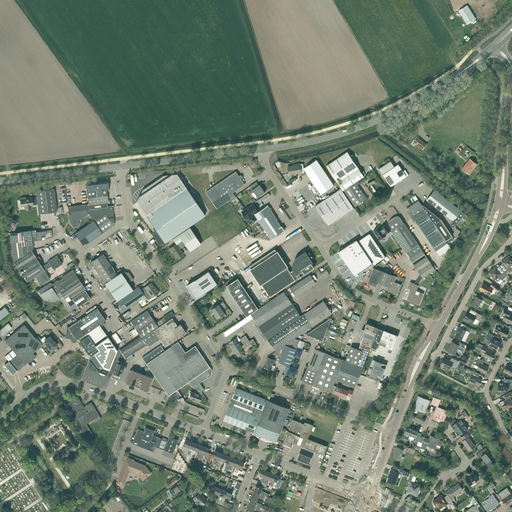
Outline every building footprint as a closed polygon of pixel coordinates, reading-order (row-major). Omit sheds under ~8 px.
[(467,5),(459,11),(467,24),(476,19),(467,5)] [(416,137),(413,141),(423,149),(426,145),(416,137)] [(343,191),(364,177),(358,169),(347,152),(326,166),(338,183),(343,191)] [(469,159),(462,168),(468,173),(472,168),(473,168),(476,165),(469,159)] [(316,160),(304,169),(321,194),(333,186),(316,160)] [(379,169),(383,175),(388,171),(393,168),(394,167),(390,161),(379,169)] [(294,166),(288,167),(289,175),(301,173),(301,176),(305,175),(303,164),(299,164),(294,165),(294,166)] [(401,180),(406,176),(398,164),(394,167),(393,168),(401,180)] [(396,183),(401,180),(393,168),(388,171),(396,183)] [(391,186),(396,183),(388,171),(383,175),(391,186)] [(212,188),(205,192),(217,209),(229,200),(233,198),(233,197),(235,196),(233,193),(245,185),(236,172),(212,188)] [(139,197),(136,202),(165,243),(189,227),(205,215),(176,174),(171,175),(139,197)] [(357,181),(360,185),(367,180),(364,177),(357,181)] [(88,204),(80,205),(81,211),(86,210),(91,210),(107,208),(106,203),(108,203),(106,191),(109,191),(108,182),(86,185),(88,204)] [(250,187),(257,198),(265,193),(260,186),(259,187),(256,182),(250,187)] [(358,193),(361,191),(356,183),(343,191),(352,203),(361,197),(358,193)] [(36,191),(37,197),(37,205),(39,214),(57,211),(54,189),(36,191)] [(341,189),(315,206),(322,217),(323,217),(323,218),(324,219),(325,221),(326,222),(326,223),(326,222),(327,222),(331,223),(331,224),(332,223),(331,223),(333,222),(333,223),(333,222),(334,222),(354,209),(353,208),(341,189)] [(435,190),(426,200),(453,221),(451,223),(451,224),(451,225),(451,226),(452,226),(452,227),(453,227),(454,227),(454,226),(455,226),(465,214),(435,190)] [(352,203),(354,207),(367,199),(361,191),(358,193),(361,197),(352,203)] [(269,193),(256,202),(258,204),(270,196),(269,193)] [(37,205),(37,197),(32,198),(26,198),(20,198),(21,207),(25,207),(25,210),(31,209),(30,206),(37,205)] [(447,243),(446,241),(434,224),(424,210),(422,206),(418,201),(406,209),(412,219),(413,218),(436,251),(436,250),(447,243)] [(242,212),(245,216),(250,224),(257,220),(253,214),(258,211),(253,204),(242,212)] [(423,205),(422,206),(424,210),(434,224),(441,220),(442,219),(423,205)] [(254,215),(265,230),(278,222),(267,206),(254,215)] [(107,208),(91,210),(96,216),(97,215),(99,217),(93,221),(102,233),(114,226),(113,221),(111,207),(107,208)] [(71,214),(69,214),(69,220),(70,220),(71,222),(72,223),(71,224),(73,227),(78,227),(79,223),(78,221),(88,213),(93,221),(99,217),(97,215),(96,216),(91,210),(86,210),(81,211),(71,212),(71,214)] [(409,258),(411,261),(424,253),(422,250),(421,250),(418,245),(406,228),(400,218),(399,218),(399,217),(397,217),(396,218),(394,218),(395,219),(392,221),(392,220),(391,221),(390,222),(389,224),(390,225),(389,225),(393,231),(391,232),(405,252),(405,253),(406,252),(410,258),(409,258)] [(434,224),(446,241),(452,236),(449,232),(448,232),(444,227),(444,225),(445,225),(441,220),(434,224)] [(93,221),(75,233),(76,235),(83,245),(85,243),(86,244),(102,233),(93,221)] [(278,222),(265,230),(271,240),(284,231),(278,222)] [(380,226),(373,231),(380,240),(386,236),(385,234),(390,231),(386,224),(380,227),(380,226)] [(172,239),(176,244),(178,243),(180,245),(179,245),(181,248),(185,245),(189,252),(201,244),(200,244),(189,228),(172,239)] [(30,244),(32,243),(32,241),(31,233),(35,232),(35,230),(10,233),(11,242),(19,241),(20,246),(30,245),(30,244)] [(35,232),(31,233),(32,241),(42,240),(41,236),(46,235),(46,231),(36,232),(35,232)] [(370,233),(358,241),(365,251),(373,263),(374,265),(386,257),(370,233)] [(357,240),(351,243),(355,249),(359,255),(365,251),(358,241),(357,240)] [(19,241),(11,242),(13,261),(33,249),(32,248),(32,243),(30,244),(30,245),(20,246),(19,241)] [(178,243),(176,244),(169,249),(171,253),(172,253),(176,259),(183,254),(180,249),(181,248),(179,245),(180,245),(178,243)] [(351,243),(339,252),(343,258),(355,249),(351,243)] [(447,243),(436,250),(440,256),(451,248),(447,243)] [(296,259),(294,261),(293,264),(293,267),(293,270),(290,272),(274,249),(249,266),(270,297),(314,267),(312,264),(314,263),(306,252),(298,257),(296,259)] [(355,249),(343,258),(346,264),(347,263),(348,263),(359,255),(355,249)] [(44,271),(42,267),(39,262),(41,260),(39,256),(36,257),(31,250),(10,264),(17,275),(21,273),(26,282),(35,277),(41,285),(50,279),(44,271)] [(347,263),(346,264),(354,276),(373,263),(365,251),(359,255),(348,263),(347,263)] [(414,284),(418,285),(423,278),(435,270),(433,267),(426,257),(424,253),(411,261),(420,275),(416,281),(415,280),(412,281),(411,283),(414,284)] [(103,254),(90,262),(104,283),(117,274),(103,254)] [(391,257),(390,256),(388,254),(382,261),(385,264),(391,257)] [(49,263),(42,267),(44,271),(51,266),(53,270),(62,264),(57,256),(48,261),(49,263)] [(504,266),(502,268),(507,275),(511,271),(511,259),(508,256),(501,262),(504,266)] [(507,275),(502,268),(499,270),(496,266),(488,273),(494,280),(495,279),(497,282),(501,279),(501,280),(507,275)] [(386,290),(390,292),(394,282),(396,277),(373,268),(367,284),(376,287),(378,283),(388,286),(386,290)] [(59,298),(60,297),(63,296),(56,286),(60,283),(75,273),(72,270),(62,277),(61,279),(59,280),(57,280),(54,282),(54,284),(54,285),(53,286),(50,285),(49,283),(38,291),(40,294),(42,297),(45,299),(46,298),(49,299),(52,299),(52,301),(56,300),(59,298)] [(209,271),(187,286),(196,299),(218,284),(209,271)] [(116,301),(133,290),(128,283),(133,280),(129,273),(124,272),(122,274),(121,272),(105,283),(106,286),(116,301)] [(71,299),(72,298),(85,289),(75,273),(60,283),(62,287),(64,286),(66,288),(64,289),(71,299)] [(310,275),(290,288),(295,296),(316,283),(310,275)] [(259,308),(239,278),(227,286),(247,316),(259,308)] [(394,282),(390,292),(393,293),(392,293),(397,295),(401,284),(394,282)] [(415,294),(418,285),(414,284),(411,283),(410,282),(408,288),(411,289),(407,298),(413,300),(413,302),(419,304),(423,294),(419,293),(418,295),(415,294)] [(62,287),(60,283),(56,286),(63,296),(64,298),(66,302),(64,304),(68,309),(71,310),(77,306),(72,299),(72,298),(71,299),(64,289),(66,288),(64,286),(62,287)] [(140,290),(145,297),(146,299),(149,299),(151,298),(152,298),(159,293),(156,288),(155,289),(151,283),(140,290)] [(483,283),(479,290),(490,295),(493,289),(495,290),(497,291),(499,289),(493,283),(490,287),(483,283)] [(123,311),(145,297),(140,290),(138,287),(133,290),(116,301),(123,311)] [(258,309),(251,314),(253,318),(267,339),(276,352),(285,345),(332,313),(324,301),(301,316),(287,297),(292,294),(288,289),(284,292),(258,309)] [(78,307),(90,298),(85,290),(72,299),(77,306),(78,307)] [(476,296),(471,305),(478,308),(482,300),(484,301),(486,298),(481,295),(479,298),(476,296)] [(227,308),(223,302),(212,309),(218,318),(225,314),(223,310),(227,308)] [(97,308),(80,319),(89,332),(99,324),(105,320),(97,308)] [(503,312),(502,313),(503,314),(502,317),(504,317),(503,320),(506,321),(506,322),(508,324),(509,323),(511,324),(511,315),(510,315),(511,312),(510,311),(505,308),(503,312)] [(164,323),(161,319),(155,323),(147,311),(131,322),(141,338),(164,323)] [(164,324),(172,318),(174,316),(172,312),(163,317),(163,318),(161,319),(164,323),(164,324)] [(464,318),(464,319),(468,321),(468,320),(473,323),(475,318),(480,321),(483,316),(476,312),(475,315),(468,312),(464,318)] [(253,318),(251,314),(223,332),(226,336),(253,318)] [(323,341),(332,318),(331,317),(306,335),(323,341)] [(154,330),(159,339),(165,347),(186,333),(180,324),(177,326),(172,318),(164,324),(154,330)] [(74,328),(80,338),(85,334),(86,333),(89,332),(80,319),(74,323),(77,326),(74,328)] [(494,331),(506,337),(506,336),(507,336),(508,334),(507,334),(509,331),(503,328),(504,325),(498,322),(496,325),(497,325),(494,331)] [(8,323),(0,329),(0,332),(2,335),(12,328),(8,323)] [(73,342),(78,339),(80,338),(74,328),(77,326),(74,323),(68,327),(67,327),(67,326),(65,338),(71,339),(73,342)] [(362,329),(360,335),(363,336),(360,345),(363,346),(370,349),(378,328),(367,323),(364,330),(362,329)] [(98,350),(90,356),(89,358),(99,372),(107,375),(117,350),(99,324),(89,332),(86,333),(97,348),(98,350)] [(17,355),(4,365),(12,374),(31,359),(31,360),(35,357),(32,353),(31,352),(33,351),(34,351),(41,345),(41,344),(39,341),(36,338),(35,339),(32,335),(30,336),(28,333),(29,332),(29,331),(24,325),(5,341),(9,346),(13,350),(17,355)] [(469,332),(471,328),(465,326),(464,329),(458,326),(455,332),(457,333),(455,336),(465,341),(468,334),(468,333),(469,332)] [(371,352),(375,354),(378,344),(384,330),(381,329),(378,328),(370,349),(372,350),(371,352)] [(159,339),(154,330),(148,334),(154,343),(159,339)] [(384,330),(378,344),(392,350),(398,336),(384,330)] [(82,348),(84,351),(86,350),(88,354),(89,353),(97,348),(86,333),(85,334),(80,338),(78,339),(80,341),(80,342),(83,347),(82,348)] [(488,333),(485,338),(490,341),(488,345),(497,350),(501,343),(493,338),(494,336),(488,333)] [(150,345),(154,343),(148,334),(142,338),(146,344),(150,345)] [(57,345),(50,337),(47,339),(44,336),(41,339),(39,341),(41,344),(44,342),(51,350),(57,345)] [(236,339),(230,342),(232,345),(231,346),(238,357),(245,352),(243,350),(246,348),(251,345),(252,346),(256,343),(253,339),(249,342),(245,336),(240,339),(244,345),(241,347),(236,339)] [(141,338),(120,352),(125,358),(127,357),(131,354),(146,345),(141,338)] [(286,345),(285,345),(276,352),(273,354),(281,357),(278,362),(289,366),(296,349),(299,340),(295,339),(286,345)] [(452,342),(447,351),(454,354),(457,349),(463,352),(464,348),(463,348),(464,345),(458,341),(457,344),(452,342)] [(195,388),(200,384),(200,383),(199,382),(210,375),(211,370),(198,351),(199,351),(198,351),(195,346),(185,352),(178,342),(164,351),(161,353),(160,354),(158,355),(154,358),(151,360),(146,363),(168,396),(188,382),(193,389),(195,388)] [(345,360),(363,367),(370,349),(363,346),(361,350),(351,346),(345,360)] [(483,346),(481,350),(485,352),(483,356),(492,361),(494,355),(492,354),(493,351),(483,346)] [(297,348),(294,356),(300,358),(303,350),(297,348)] [(315,348),(307,367),(317,371),(324,352),(315,348)] [(331,392),(333,385),(336,379),(343,360),(325,353),(312,385),(331,392)] [(151,360),(149,357),(147,354),(142,358),(146,363),(151,360)] [(264,366),(273,370),(275,366),(271,365),(272,362),(274,363),(275,360),(268,357),(264,366)] [(476,357),(473,362),(475,363),(474,365),(477,366),(477,367),(478,368),(477,369),(485,373),(486,373),(487,371),(487,370),(488,368),(481,364),(483,361),(478,358),(476,357)] [(444,358),(440,365),(450,369),(451,366),(455,368),(458,361),(451,358),(450,361),(444,358)] [(118,359),(110,378),(111,378),(111,377),(118,380),(121,371),(122,372),(124,369),(123,368),(125,363),(118,360),(118,359)] [(372,359),(370,367),(384,372),(386,364),(372,359)] [(290,367),(287,374),(291,376),(291,377),(295,379),(297,374),(296,374),(297,370),(294,368),(294,367),(296,368),(298,362),(295,360),(294,362),(291,362),(289,367),(290,367)] [(343,360),(336,379),(355,387),(363,367),(345,360),(343,360)] [(507,364),(503,371),(511,376),(511,375),(511,363),(511,366),(507,364)] [(317,371),(307,367),(302,381),(312,385),(317,371)] [(370,367),(367,374),(381,380),(384,372),(370,367)] [(474,372),(467,368),(467,369),(473,372),(468,382),(473,384),(473,383),(479,386),(482,380),(478,378),(480,375),(474,372)] [(137,387),(142,374),(131,370),(126,383),(137,387)] [(147,391),(152,378),(142,374),(137,387),(147,391)] [(498,382),(498,390),(507,391),(508,384),(511,384),(511,380),(511,379),(503,379),(502,383),(498,382)] [(200,384),(195,388),(197,391),(196,392),(196,393),(191,391),(188,398),(194,400),(194,401),(199,403),(202,396),(201,396),(202,393),(201,392),(204,390),(200,384)] [(347,391),(333,385),(331,392),(341,396),(341,397),(345,399),(347,395),(350,397),(352,391),(348,389),(347,391)] [(229,406),(223,420),(254,432),(266,399),(236,387),(232,398),(233,398),(230,407),(229,406)] [(73,399),(68,402),(76,416),(71,419),(78,429),(83,438),(91,433),(86,426),(85,425),(99,416),(91,403),(83,407),(77,397),(75,398),(76,398),(73,400),(73,399)] [(417,412),(418,410),(425,412),(429,401),(419,397),(414,411),(414,412),(416,413),(417,412)] [(503,400),(499,403),(501,407),(502,407),(504,410),(511,405),(511,402),(510,398),(504,401),(503,400)] [(267,399),(254,432),(261,435),(261,436),(262,437),(264,438),(266,439),(268,439),(270,440),(270,438),(272,439),(277,441),(290,408),(267,399)] [(437,408),(433,419),(443,422),(447,411),(437,408)] [(468,416),(465,411),(461,413),(463,414),(458,418),(459,420),(457,422),(454,419),(449,423),(458,436),(468,429),(461,420),(465,417),(465,418),(468,416)] [(292,419),(283,443),(291,447),(293,442),(305,447),(304,448),(308,449),(308,448),(323,454),(326,446),(308,439),(313,425),(305,422),(304,424),(292,419)] [(422,443),(425,437),(420,436),(421,434),(418,433),(419,431),(408,427),(405,435),(405,436),(403,437),(403,438),(403,439),(407,440),(408,440),(408,439),(408,438),(407,437),(407,436),(408,436),(409,435),(415,438),(413,441),(418,443),(418,441),(422,443)] [(137,429),(133,441),(139,443),(138,446),(153,452),(154,449),(155,446),(164,450),(167,441),(153,435),(155,431),(145,428),(143,431),(137,429)] [(467,433),(462,437),(464,440),(462,441),(469,451),(475,446),(469,437),(470,436),(467,433)] [(425,437),(422,443),(419,452),(424,454),(427,445),(426,448),(434,451),(435,448),(436,449),(436,448),(439,449),(442,441),(439,440),(440,439),(431,436),(429,439),(425,437)] [(173,453),(178,440),(169,437),(167,441),(164,450),(173,453)] [(184,452),(187,453),(192,442),(186,439),(184,443),(182,442),(179,448),(182,449),(183,446),(188,447),(187,449),(186,449),(184,452)] [(197,444),(192,442),(187,453),(190,454),(191,451),(190,450),(191,449),(195,450),(197,444)] [(199,458),(203,446),(197,444),(195,450),(199,452),(199,454),(197,453),(195,460),(198,461),(199,458)] [(209,449),(203,446),(199,458),(202,459),(203,455),(202,455),(202,453),(207,455),(205,459),(208,460),(211,453),(208,452),(209,449)] [(396,452),(393,458),(400,461),(404,451),(404,450),(397,447),(395,452),(396,452)] [(479,453),(476,454),(479,458),(481,456),(490,468),(495,465),(486,453),(488,451),(486,448),(483,449),(482,447),(477,450),(479,453)] [(213,455),(211,453),(208,460),(211,461),(213,457),(217,459),(216,460),(215,460),(213,463),(216,465),(221,453),(215,451),(213,455)] [(310,457),(299,452),(298,455),(297,456),(296,459),(308,463),(308,461),(309,459),(310,457)] [(227,455),(221,453),(216,465),(219,466),(221,462),(219,462),(220,460),(224,461),(227,455)] [(232,458),(227,455),(224,461),(229,463),(228,465),(226,464),(224,471),(227,472),(228,469),(232,458)] [(146,479),(146,477),(150,473),(145,467),(144,468),(143,466),(132,462),(133,460),(126,457),(116,484),(123,486),(129,471),(138,474),(140,477),(139,478),(139,480),(139,482),(141,483),(143,483),(145,482),(146,481),(146,479)] [(236,466),(238,460),(232,458),(228,469),(227,472),(230,473),(232,467),(231,466),(231,464),(236,466)] [(238,460),(236,466),(234,471),(237,473),(238,469),(237,468),(237,466),(242,468),(244,462),(238,460)] [(390,475),(388,481),(395,484),(398,485),(401,478),(398,477),(399,473),(408,477),(410,473),(403,471),(396,468),(395,471),(391,470),(389,475),(390,475)] [(264,483),(268,472),(262,469),(260,475),(263,476),(262,478),(261,482),(264,483)] [(271,480),(274,474),(268,472),(264,483),(265,484),(267,484),(268,481),(269,479),(271,480)] [(410,474),(406,484),(409,485),(407,492),(417,495),(421,485),(411,481),(413,475),(418,477),(419,475),(414,474),(414,473),(411,472),(410,474)] [(474,473),(466,479),(471,486),(476,482),(478,485),(480,483),(483,486),(486,484),(480,475),(477,477),(474,473)] [(38,474),(32,478),(37,485),(43,482),(38,474)] [(280,476),(274,474),(271,480),(269,485),(273,486),(274,483),(275,481),(277,482),(276,486),(279,488),(282,480),(279,479),(280,476)] [(212,492),(218,494),(222,483),(219,482),(218,485),(220,486),(219,488),(214,486),(212,492)] [(225,484),(222,483),(218,494),(224,497),(226,490),(222,489),(223,487),(224,488),(225,484)] [(228,485),(226,490),(224,497),(230,499),(232,493),(228,491),(228,489),(230,490),(231,487),(231,486),(232,484),(230,483),(229,486),(228,485)] [(445,492),(452,501),(455,499),(453,497),(463,490),(458,483),(452,488),(451,488),(448,490),(445,492)] [(494,491),(492,488),(489,484),(486,486),(491,494),(494,491)] [(256,485),(254,491),(265,496),(266,496),(267,496),(269,497),(270,494),(263,491),(262,493),(260,492),(262,488),(256,485)] [(177,486),(169,491),(173,496),(176,494),(178,496),(182,493),(177,486)] [(196,488),(192,493),(195,496),(193,499),(202,506),(207,500),(200,495),(202,492),(196,488)] [(511,494),(507,488),(499,493),(507,504),(511,501),(511,503),(511,494)] [(264,499),(265,496),(254,491),(251,497),(258,499),(259,495),(261,496),(261,497),(264,499)] [(487,503),(484,506),(488,511),(499,504),(492,494),(489,496),(489,497),(485,501),(487,503)] [(453,503),(452,501),(447,495),(443,498),(441,495),(438,498),(434,501),(435,503),(434,504),(436,508),(437,508),(439,510),(447,504),(449,506),(453,503)] [(472,506),(467,511),(480,511),(477,508),(480,506),(473,496),(470,498),(475,505),(473,507),(472,506)] [(256,504),(258,499),(251,497),(249,503),(261,508),(268,510),(269,507),(264,505),(263,506),(262,505),(258,503),(258,505),(256,504)] [(261,508),(249,503),(247,509),(253,511),(255,507),(256,508),(256,509),(260,510),(261,508)]
